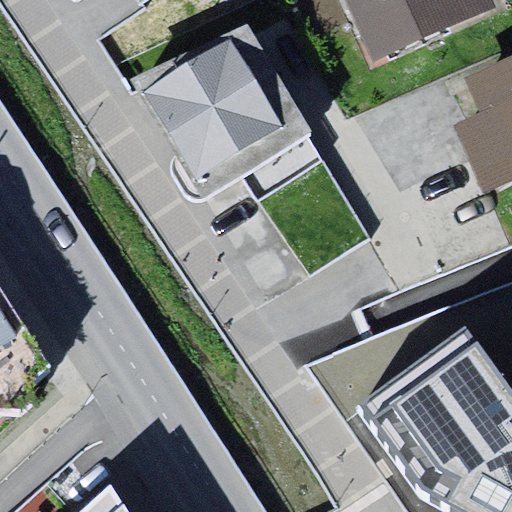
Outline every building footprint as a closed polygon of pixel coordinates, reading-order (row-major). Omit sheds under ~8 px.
[(347,0),(377,74),(496,26),(485,0),(347,0)] [(226,44),(141,98),(190,182),(280,131),(226,44)] [(463,140),(489,204),(511,194),(511,79),(475,95),(488,129),(463,140)] [(0,414),(46,372),(0,301),(0,414)] [(463,326),(351,408),(419,499),(442,511),(511,511),(511,373),(503,377),(463,326)] [(71,511),(134,511),(111,475),(71,511)]
